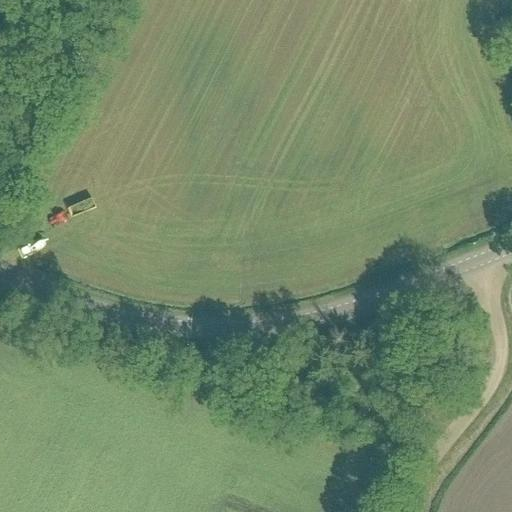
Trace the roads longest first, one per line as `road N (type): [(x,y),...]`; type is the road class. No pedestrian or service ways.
road 1 (tertiary): [(475,263),(337,312),(237,329),(109,316),(0,277)]
road 2 (unclassified): [(403,511),(493,376),(496,322),(475,263)]
